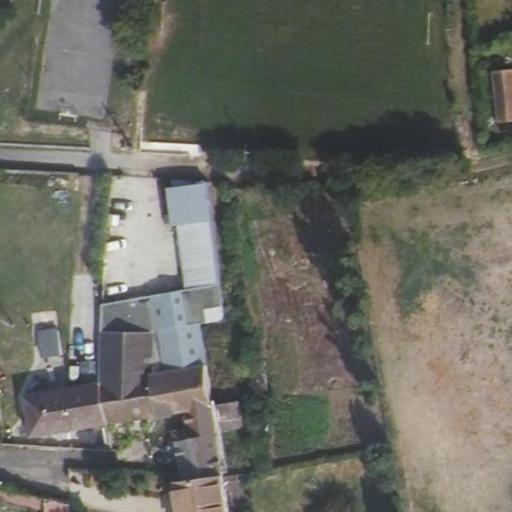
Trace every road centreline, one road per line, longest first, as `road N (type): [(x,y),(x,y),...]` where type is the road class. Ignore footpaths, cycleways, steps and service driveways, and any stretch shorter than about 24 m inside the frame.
road 1 (track): [(246,167),(440,194),(511,174)]
road 2 (residential): [(0,155),(246,167)]
road 3 (unknown): [(123,452),(0,437)]
